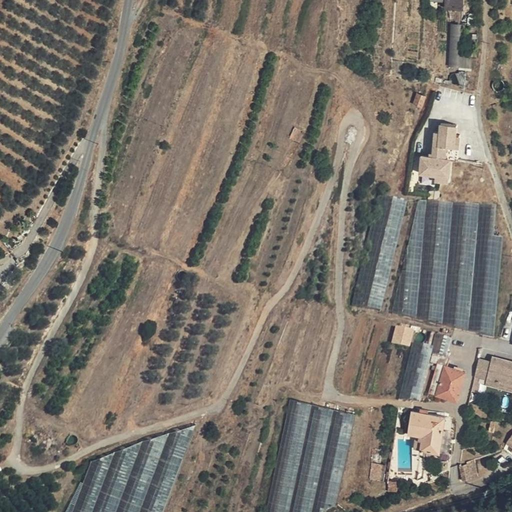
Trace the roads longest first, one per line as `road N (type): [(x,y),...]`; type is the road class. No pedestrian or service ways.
road 1 (unclassified): [(128,0),(65,233),(0,340)]
road 2 (residential): [(511,218),(486,152),(478,103),(489,0)]
